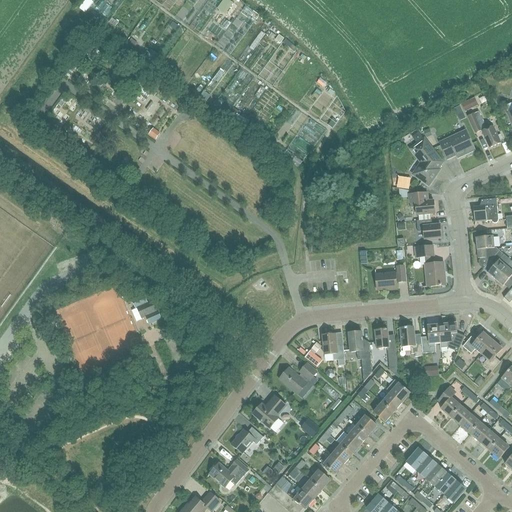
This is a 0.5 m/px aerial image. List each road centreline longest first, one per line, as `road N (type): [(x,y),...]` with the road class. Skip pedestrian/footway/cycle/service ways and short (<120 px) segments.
road 1 (residential): [(0,349),(46,288),(118,261),(263,360)]
road 2 (residential): [(302,319),(270,230),(178,165)]
road 3 (residential): [(155,511),(263,360)]
road 4 (residential): [(464,301),(457,191),(511,161)]
road 5 (residential): [(302,319),(464,301)]
road 6 (residential): [(417,423),(406,424),(340,511)]
